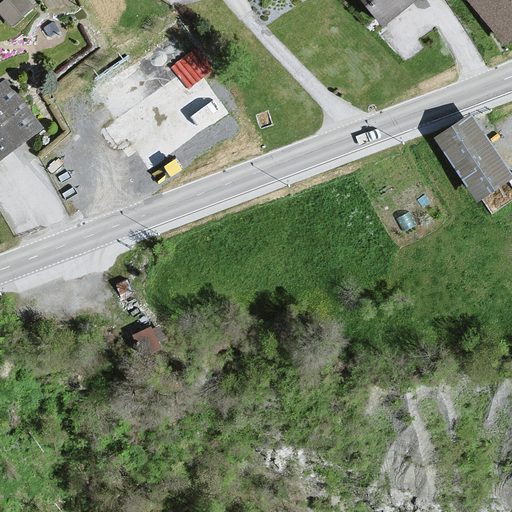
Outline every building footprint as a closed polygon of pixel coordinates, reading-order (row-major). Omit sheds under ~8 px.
[(0,0),(0,18),(3,24),(28,5),(24,0),(0,0)] [(352,0),(372,25),(403,0),(352,0)] [(511,0),(461,0),(495,43),(511,29),(511,0)] [(221,110),(163,27),(83,82),(104,112),(90,122),(104,142),(115,134),(138,167),(221,110)] [(0,70),(0,149),(36,121),(0,70)] [(509,171),(472,113),(435,136),(472,194),(509,171)] [(160,355),(160,333),(139,333),(139,355),(160,355)]
